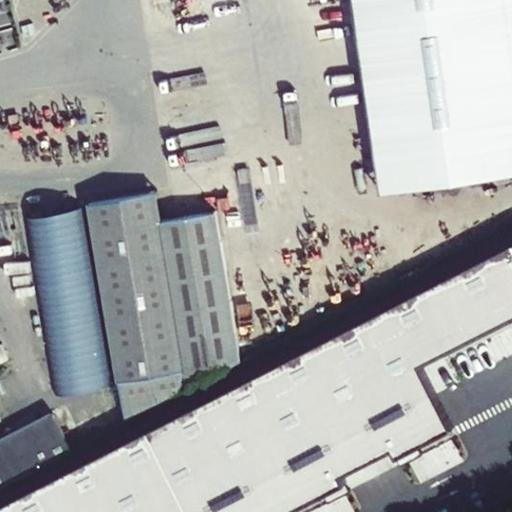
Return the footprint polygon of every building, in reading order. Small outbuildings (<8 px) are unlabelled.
[(511,0),(352,0),(380,178),(511,157),(511,0)] [(112,421),(177,389),(152,224),(145,193),(80,204),(112,421)] [(22,197),(0,199),(0,212),(2,233),(0,233),(0,261),(29,259),(22,197)] [(152,224),(177,389),(230,361),(206,214),(152,224)] [(511,245),(0,507),(0,511),(289,511),(352,480),(351,470),(460,426),(429,359),(511,318),(511,245)] [(0,481),(72,444),(52,406),(0,433),(0,481)]
